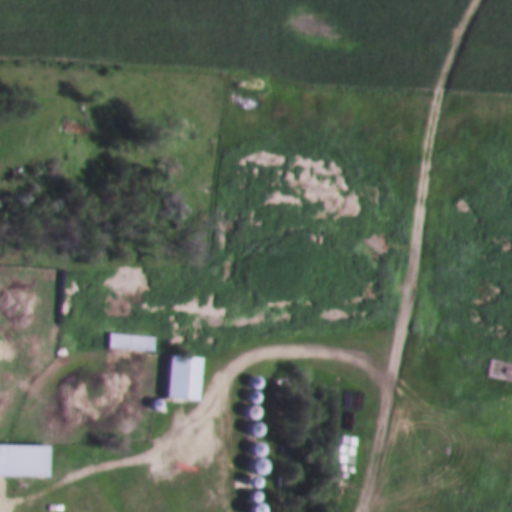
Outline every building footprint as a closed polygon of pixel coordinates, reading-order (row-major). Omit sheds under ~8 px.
[(149,336),(104,335),(103,350),(149,351),(149,336)] [(192,402),(196,359),(164,356),(159,399),(192,402)] [(238,410),(244,422),(253,417),(248,406),(238,410)] [(256,429),(248,424),(243,431),(251,436),(256,429)] [(0,477),(41,478),(42,446),(0,445),(0,477)]
